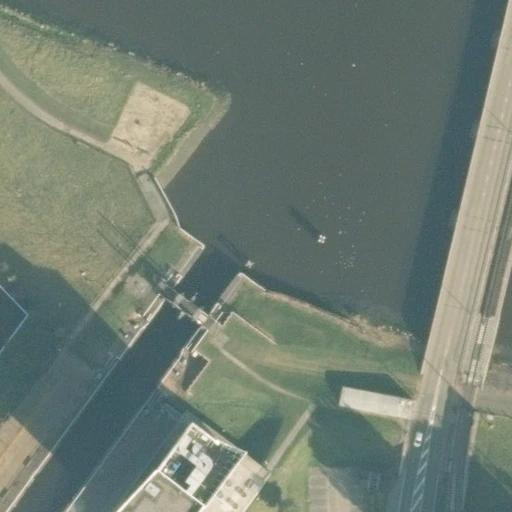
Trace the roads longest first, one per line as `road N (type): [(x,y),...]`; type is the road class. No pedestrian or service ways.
road 1 (secondary): [(455,309),(511,68)]
road 2 (secondary): [(455,309),(416,511)]
